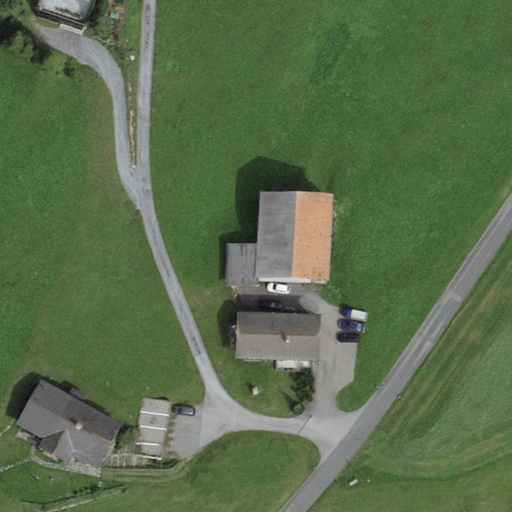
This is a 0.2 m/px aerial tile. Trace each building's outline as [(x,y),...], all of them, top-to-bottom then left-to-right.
[(86,25),(93,0),(39,0),(37,9),(86,25)] [(258,287),(259,276),(327,279),(332,194),(260,191),(257,245),(227,243),(225,285),(258,287)] [(319,314),(236,310),(234,357),(317,361),(319,314)] [(18,424),(43,437),(38,446),(68,462),(73,454),(98,467),(121,425),(42,381),(18,424)] [(134,453),(162,458),(171,404),(144,399),(134,453)]
